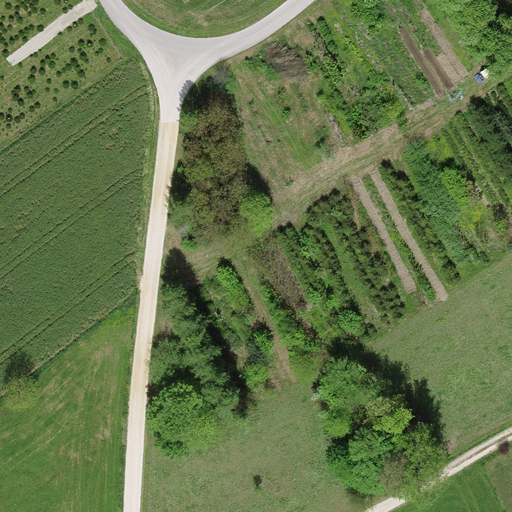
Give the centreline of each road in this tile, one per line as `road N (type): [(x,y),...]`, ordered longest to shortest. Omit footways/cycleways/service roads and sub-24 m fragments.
road 1 (track): [(131,511),(142,323),(182,50)]
road 2 (track): [(302,0),(264,31),(196,54),(141,36),(106,0)]
road 3 (track): [(372,511),(511,434)]
